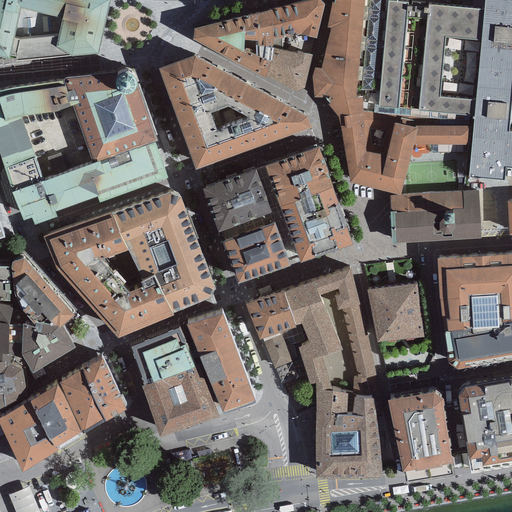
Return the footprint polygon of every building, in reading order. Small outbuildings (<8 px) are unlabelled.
[(109,0),(0,0),(0,56),(9,59),(10,55),(13,38),(20,7),(62,18),(58,36),(56,47),(71,56),(98,54),(109,0)] [(301,35),(316,38),(324,5),(320,0),(308,0),(271,10),(271,11),(273,40),(301,35)] [(511,0),(484,0),(484,9),(475,8),(429,4),(392,0),(333,0),(327,27),(331,28),(321,68),(314,67),(312,76),(314,97),(325,97),(329,105),(338,117),(350,183),(400,194),(413,145),(471,145),(468,177),(492,179),(504,180),(505,168),(511,168),(511,201),(507,202),(509,236),(511,235),(511,0)] [(271,11),(193,29),(192,39),(265,79),(266,76),(270,63),(259,58),(255,56),(244,49),(243,53),(217,38),(245,32),(244,40),(258,41),(258,45),(258,47),(274,47),(273,40),(271,11)] [(58,36),(19,39),(13,38),(10,55),(16,57),(16,61),(71,56),(56,47),(58,36)] [(296,92),(304,88),(312,55),(297,51),(296,54),(274,47),(258,47),(258,45),(255,45),(255,56),(259,58),(270,63),(266,76),(268,77),(271,79),(296,92)] [(193,56),(158,69),(195,170),(312,128),(307,118),(193,56)] [(120,74),(64,79),(64,81),(72,106),(93,163),(154,142),(157,141),(141,93),(138,82),(135,76),(131,72),(125,72),(120,74)] [(0,155),(4,169),(35,158),(21,116),(54,112),(72,106),(64,81),(7,91),(0,92),(0,155)] [(168,178),(154,142),(93,163),(43,181),(35,158),(4,169),(12,192),(24,221),(32,218),(35,225),(56,217),(55,212),(97,197),(100,203),(168,178)] [(333,188),(318,148),(265,167),(262,167),(256,170),(269,206),(276,204),(278,203),(279,207),(333,188)] [(218,232),(222,231),(270,214),(272,213),(269,206),(256,170),(202,189),(218,232)] [(300,261),(301,263),(352,245),(333,188),(279,207),(278,203),(276,204),(269,206),(272,213),(270,214),(274,224),(275,223),(290,265),(298,262),(300,261)] [(481,238),(478,190),(390,196),(391,218),(393,244),(481,238)] [(171,193),(113,213),(128,251),(142,280),(154,275),(173,314),(211,297),(215,290),(182,198),(171,193)] [(113,213),(43,237),(57,270),(118,339),(174,316),(173,314),(154,275),(142,280),(140,282),(142,287),(129,293),(100,260),(128,251),(113,213)] [(237,284),(290,266),(290,265),(275,223),(274,224),(270,214),(222,231),(226,241),(222,242),(237,284)] [(63,326),(74,316),(72,313),(74,313),(74,311),(24,254),(14,257),(12,263),(11,267),(12,279),(15,295),(19,303),(23,310),(22,311),(27,315),(26,316),(34,324),(36,323),(50,325),(53,326),(57,326),(59,328),(63,326)] [(511,255),(437,260),(440,297),(448,363),(457,371),(511,361),(511,255)] [(9,267),(0,266),(0,301),(10,301),(9,267)] [(306,374),(309,384),(316,383),(316,390),(347,393),(354,394),(354,397),(373,399),(373,395),(380,394),(367,335),(365,336),(358,304),(360,304),(350,268),(284,292),(296,326),(302,324),(309,344),(298,348),(306,374)] [(377,342),(424,337),(418,284),(367,289),(377,342)] [(245,304),(259,340),(262,339),(296,327),(296,326),(284,292),(245,304)] [(0,323),(10,324),(12,306),(0,303),(0,323)] [(222,309),(189,321),(221,411),(255,398),(222,309)] [(10,324),(0,323),(0,362),(5,362),(5,364),(9,364),(22,369),(21,355),(23,325),(10,324)] [(33,374),(75,348),(63,326),(59,328),(57,326),(53,326),(50,325),(36,323),(35,328),(23,324),(23,325),(21,355),(33,374)] [(296,327),(262,339),(274,368),(276,368),(282,384),(306,374),(298,348),(309,344),(302,324),(296,326),(296,327)] [(180,325),(130,343),(143,379),(140,380),(160,435),(218,413),(199,362),(195,363),(180,325)] [(101,358),(83,369),(90,392),(104,419),(106,423),(126,410),(124,406),(127,405),(123,396),(120,397),(101,358)] [(0,409),(26,395),(22,369),(9,364),(5,364),(5,362),(0,362),(0,409)] [(83,369),(59,382),(82,431),(104,419),(90,392),(83,369)] [(511,378),(465,387),(458,396),(471,474),(511,466),(511,378)] [(81,433),(57,385),(30,402),(47,439),(55,448),(81,433)] [(315,412),(316,479),(382,478),(378,431),(373,399),(354,397),(352,415),(347,415),(347,393),(316,390),(316,412),(315,412)] [(435,392),(387,400),(403,472),(405,471),(407,482),(453,474),(451,462),(454,462),(443,398),(435,392)] [(30,402),(0,417),(0,426),(22,472),(59,450),(55,448),(47,439),(30,402)]
